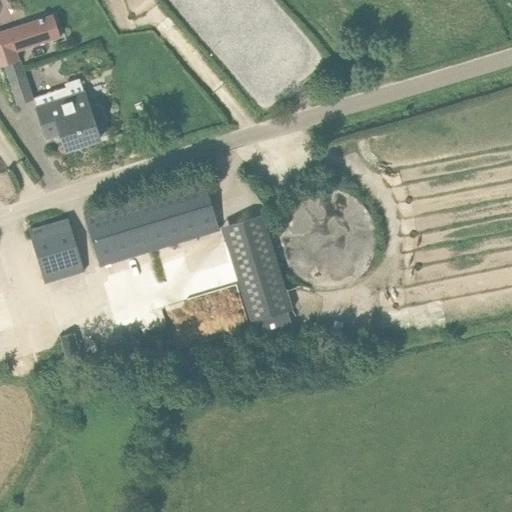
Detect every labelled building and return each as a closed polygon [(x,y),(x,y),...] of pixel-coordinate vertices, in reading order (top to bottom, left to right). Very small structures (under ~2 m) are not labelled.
[(0,31),(0,66),(3,65),(19,60),(16,52),(53,39),(45,16),(0,31)] [(3,65),(16,105),(32,99),(26,80),(19,60),(3,65)] [(101,106),(97,104),(88,107),(79,79),(63,84),(64,88),(33,98),(46,138),(59,134),(65,151),(99,139),(95,126),(103,123),(106,119),(101,106)] [(203,178),(83,213),(99,266),(199,236),(219,230),(203,178)] [(299,196),(288,205),(280,217),(276,230),(276,244),(279,257),(285,269),(295,279),(307,286),(320,289),(334,289),(347,285),(359,277),(368,267),(374,255),(377,241),(376,227),(371,215),(362,203),(351,195),(339,190),(325,188),(311,190),(299,196)] [(28,229),(33,249),(44,283),(83,271),(67,218),(28,229)] [(224,230),(254,332),(295,320),(265,218),(224,230)] [(60,340),(66,362),(78,359),(71,336),(60,340)]
